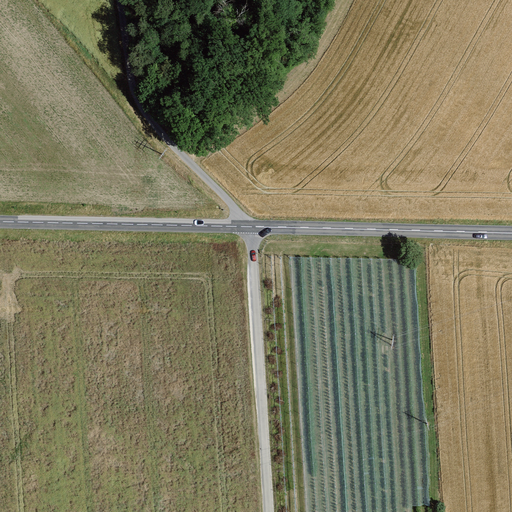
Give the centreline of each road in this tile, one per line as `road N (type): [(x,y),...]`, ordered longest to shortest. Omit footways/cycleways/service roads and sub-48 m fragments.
road 1 (unclassified): [(253,229),(272,511)]
road 2 (tertiary): [(253,229),(511,235)]
road 3 (tertiary): [(0,222),(253,229)]
